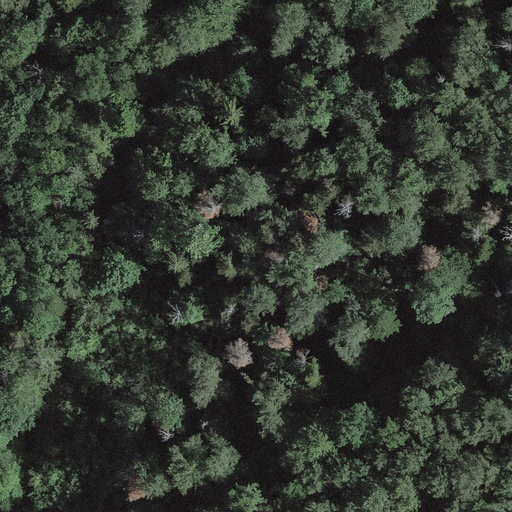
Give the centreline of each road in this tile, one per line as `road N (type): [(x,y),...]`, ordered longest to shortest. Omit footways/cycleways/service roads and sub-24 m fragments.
road 1 (track): [(271,0),(202,48),(115,202),(23,511)]
road 2 (track): [(92,0),(0,88)]
